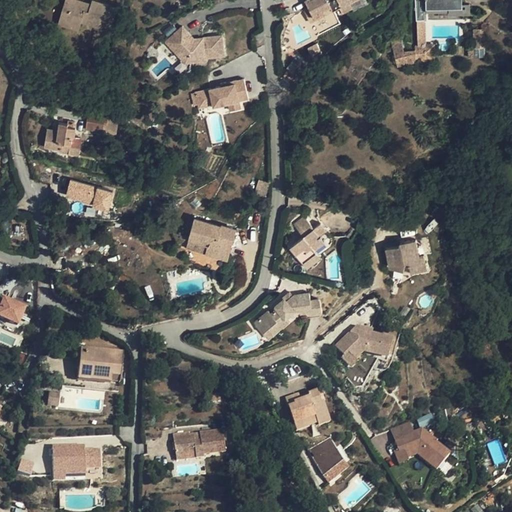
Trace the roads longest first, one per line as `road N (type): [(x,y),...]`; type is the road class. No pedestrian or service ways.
road 1 (residential): [(266,0),(278,182),(263,280),(225,318),(158,329)]
road 2 (residential): [(125,339),(41,288),(38,222),(13,119),(17,76),(0,41)]
road 3 (residential): [(158,329),(181,348),(221,361),(253,363),(299,348),(370,436)]
road 4 (residential): [(125,339),(135,362),(134,511)]
